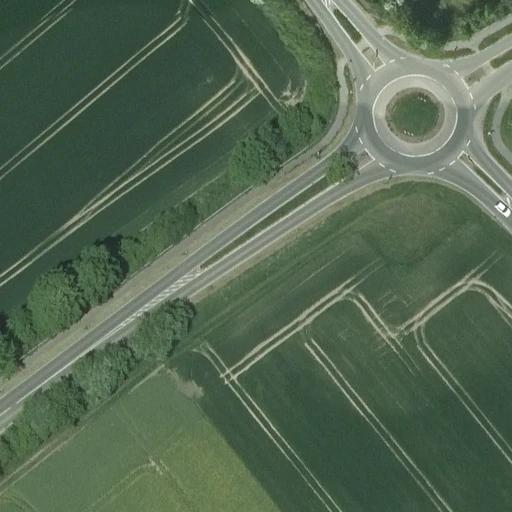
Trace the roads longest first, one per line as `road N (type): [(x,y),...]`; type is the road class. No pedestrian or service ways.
road 1 (track): [(0,484),(222,311),(353,228),(385,219)]
road 2 (tertiary): [(101,341),(397,164)]
road 3 (tertiary): [(365,126),(344,155),(101,341)]
road 4 (tertiary): [(0,417),(101,341)]
